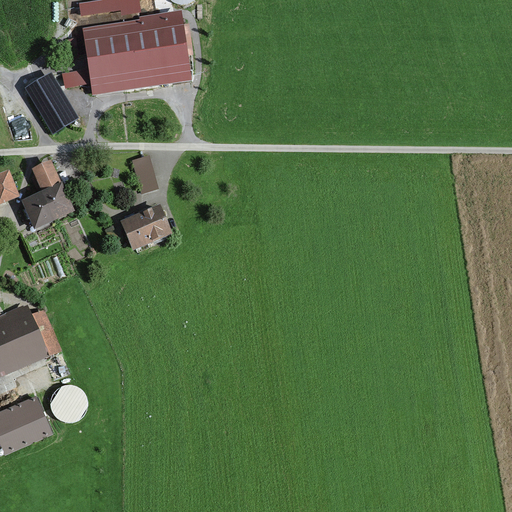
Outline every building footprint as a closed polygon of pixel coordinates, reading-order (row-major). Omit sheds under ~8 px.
[(85,0),(79,1),(81,16),(141,9),(140,0),(85,0)] [(196,79),(187,10),(90,24),(99,92),(196,79)] [(64,85),(38,99),(56,132),(82,118),(64,85)] [(152,155),(135,159),(143,192),(160,188),(152,155)] [(51,166),(34,173),(44,195),(61,188),(51,166)] [(0,203),(23,196),(15,170),(0,175),(0,203)] [(44,195),(42,196),(54,222),(73,214),(61,188),(44,195)] [(54,222),(42,196),(24,204),(36,231),(54,222)] [(167,207),(126,222),(137,249),(177,234),(167,207)] [(0,318),(0,375),(50,357),(31,307),(0,318)] [(64,421),(85,409),(71,384),(50,396),(64,421)] [(41,394),(0,412),(0,428),(11,453),(58,432),(41,394)]
